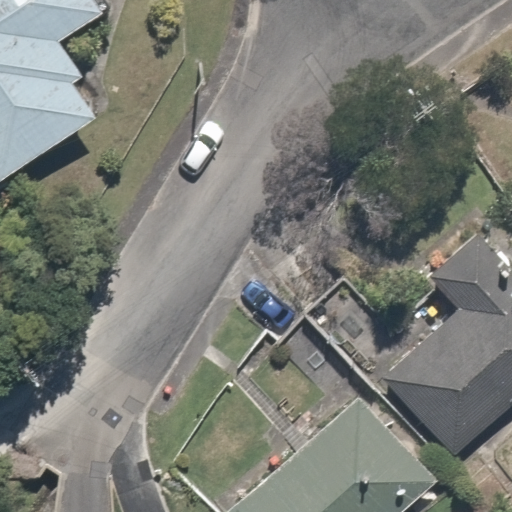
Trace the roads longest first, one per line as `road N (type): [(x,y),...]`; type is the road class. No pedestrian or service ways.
road 1 (residential): [(355,0),(254,128),(118,368)]
road 2 (unknown): [(118,368),(161,511)]
road 3 (unknown): [(118,368),(96,439),(88,511)]
